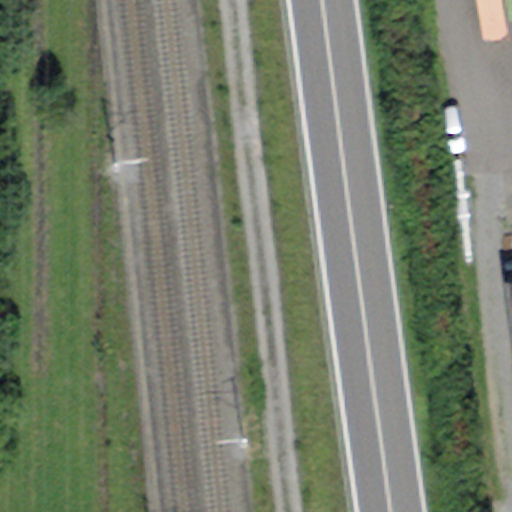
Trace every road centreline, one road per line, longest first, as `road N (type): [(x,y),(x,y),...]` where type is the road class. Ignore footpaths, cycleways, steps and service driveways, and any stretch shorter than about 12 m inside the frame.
road 1 (trunk): [(396,511),(325,0)]
road 2 (track): [(290,511),(231,0)]
